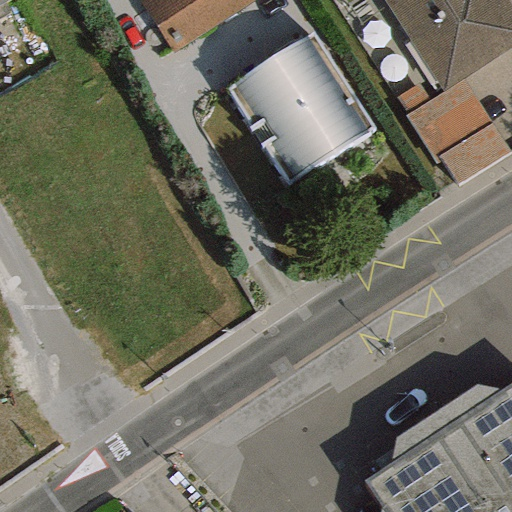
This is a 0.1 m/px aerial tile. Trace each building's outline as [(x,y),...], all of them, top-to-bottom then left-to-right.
[(251,0),(139,0),(171,51),(251,0)] [(461,80),(511,46),(511,10),(505,0),(381,0),(439,93),(461,80)] [(373,129),(311,33),(226,89),(287,185),(373,129)] [(489,125),(461,80),(439,93),(402,116),(434,165),(440,161),(438,158),(489,125)] [(507,152),(489,125),(438,158),(440,161),(457,186),(507,152)] [(393,463),(364,482),(383,510),(383,511),(511,511),(511,383),(503,390),(393,463)] [(393,463),(503,390),(473,386),(394,440),(393,463)]
